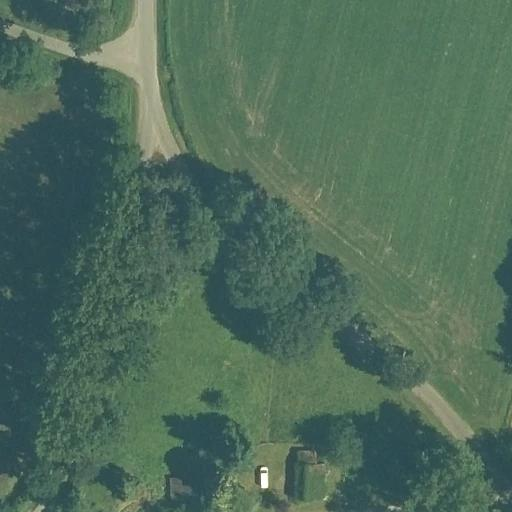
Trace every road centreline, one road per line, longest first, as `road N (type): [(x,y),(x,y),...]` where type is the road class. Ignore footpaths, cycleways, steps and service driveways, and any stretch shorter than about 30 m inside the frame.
road 1 (residential): [(511,498),(447,414),(215,211),(182,170),(156,117)]
road 2 (residential): [(46,511),(156,117)]
road 3 (residential): [(149,73),(0,24)]
